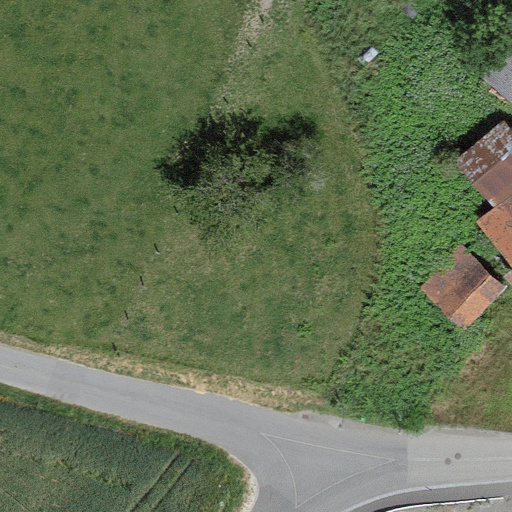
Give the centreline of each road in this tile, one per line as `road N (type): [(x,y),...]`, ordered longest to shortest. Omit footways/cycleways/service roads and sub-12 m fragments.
road 1 (unclassified): [(0,365),(330,457)]
road 2 (unclassified): [(330,457),(421,470),(511,463)]
